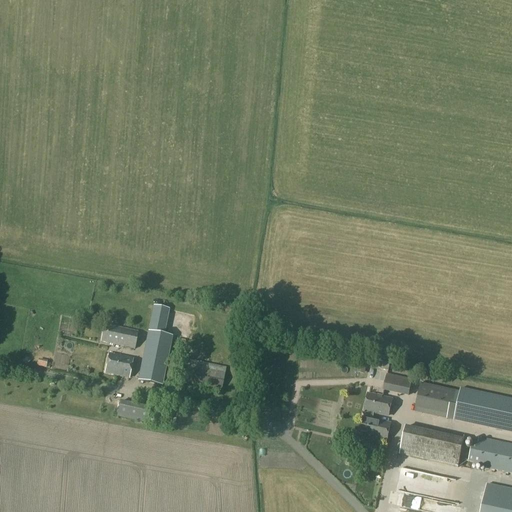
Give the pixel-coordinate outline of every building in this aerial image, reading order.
[(164,335),(169,310),(169,309),(153,306),(148,332),(164,335)] [(135,350),(138,333),(104,326),(101,342),(135,350)] [(164,335),(148,332),(138,381),(162,386),(172,337),(164,335)] [(133,359),(109,354),(105,374),(128,379),(133,359)] [(39,359),(37,366),(46,368),(47,361),(39,359)] [(376,377),(380,363),(374,361),(370,375),(376,377)] [(225,374),(170,362),(166,380),(167,380),(168,380),(220,391),(221,391),(225,374)] [(381,369),(380,370),(388,371),(389,363),(382,362),(382,363),(381,369)] [(358,364),(356,373),(365,375),(366,366),(358,364)] [(383,391),(407,396),(411,381),(386,375),(383,391)] [(457,393),(420,385),(415,413),(446,419),(446,418),(452,419),(453,416),(456,398),(457,393)] [(51,389),(50,401),(56,402),(58,390),(51,389)] [(458,398),(454,416),(453,421),(511,434),(511,401),(509,400),(460,389),(458,398)] [(365,414),(373,416),(374,413),(389,416),(392,400),(368,395),(364,411),(365,411),(365,414)] [(137,421),(139,412),(118,407),(116,416),(137,421)] [(365,414),(364,418),(363,418),(359,435),(361,435),(359,441),(382,446),(384,440),(387,441),(391,424),(372,420),(373,416),(365,414)] [(464,440),(405,427),(399,455),(458,468),(464,440)] [(468,461),(474,463),(473,466),(511,474),(511,445),(479,438),(478,443),(472,442),(468,461)] [(511,511),(511,490),(487,485),(480,511),(511,511)] [(440,511),(460,511),(462,506),(431,500),(429,510),(440,511)]
